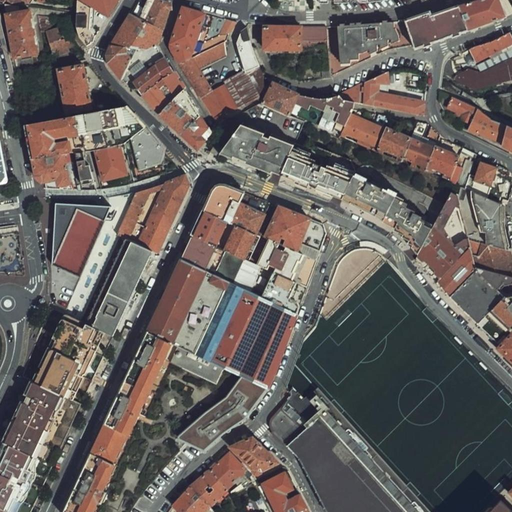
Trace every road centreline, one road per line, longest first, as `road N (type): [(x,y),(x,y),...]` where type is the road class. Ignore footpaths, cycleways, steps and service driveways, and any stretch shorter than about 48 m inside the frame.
road 1 (residential): [(202,179),(47,511)]
road 2 (residential): [(442,0),(343,15),(202,0)]
road 3 (residential): [(511,162),(451,132),(433,104),(436,54),(511,21)]
road 4 (residential): [(127,0),(96,52),(100,64),(202,179)]
road 5 (residential): [(367,233),(398,252),(413,281),(511,383)]
road 6 (residential): [(255,426),(281,389),(332,253)]
road 7 (residential): [(333,217),(227,175),(202,179)]
road 8 (residential): [(152,511),(229,438),(255,426)]
